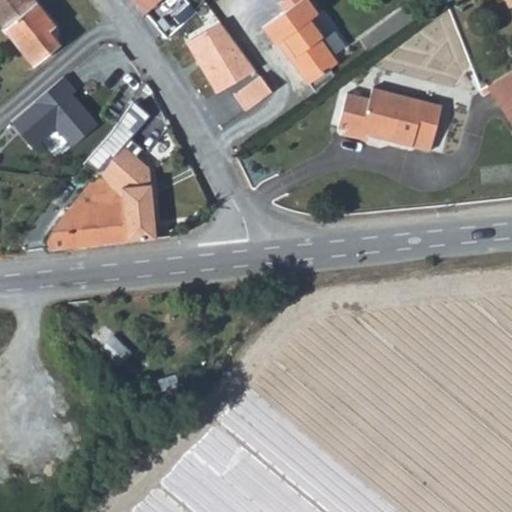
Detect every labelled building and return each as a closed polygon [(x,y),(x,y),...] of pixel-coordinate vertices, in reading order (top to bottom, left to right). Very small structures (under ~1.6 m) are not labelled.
[(49,31),(55,24),(34,0),(0,0),(0,19),(37,65),(59,45),(49,31)] [(136,0),(146,11),(157,0),(136,0)] [(318,7),(312,0),(285,0),(282,3),(284,6),(263,22),(276,40),(284,35),(296,52),(290,56),(307,79),(336,57),(319,33),(321,31),(309,14),(318,7)] [(222,22),(186,42),(215,91),(255,69),(222,22)] [(510,134),(511,132),(511,76),(509,72),(481,88),(510,134)] [(261,75),(234,93),(246,109),(272,91),(261,75)] [(67,76),(15,122),(38,148),(60,128),(77,146),(102,123),(85,103),(75,93),(79,90),(67,76)] [(367,99),(346,93),(337,127),(430,151),(442,106),(371,87),(367,99)] [(86,165),(100,175),(129,141),(149,118),(133,104),(112,136),(86,165)] [(161,239),(150,171),(135,159),(141,152),(129,141),(100,175),(105,180),(110,186),(124,197),(133,242),(161,239)] [(110,186),(105,180),(96,186),(92,184),(62,223),(49,245),(52,252),(133,242),(124,197),(110,186)] [(124,365),(137,352),(120,334),(107,347),(124,365)]
